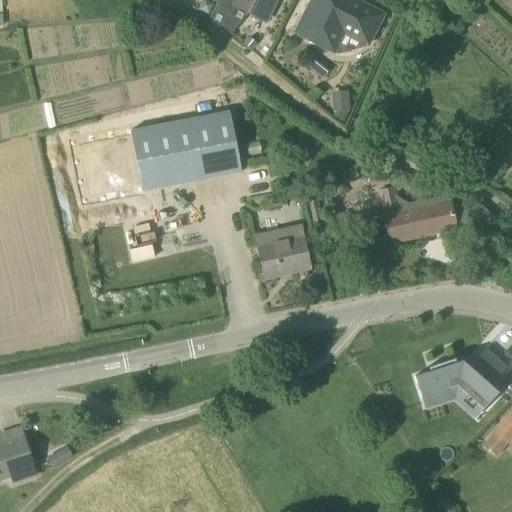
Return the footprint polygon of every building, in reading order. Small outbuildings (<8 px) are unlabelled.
[(204,0),(202,0),(198,10),(208,15),(213,5),(204,0)] [(218,0),(214,9),(229,16),(235,6),(266,22),(276,0),(218,0)] [(295,33),(329,50),(336,54),(367,46),(370,40),(383,15),(353,0),(312,0),(312,1),(314,2),(307,14),(306,13),(295,33)] [(349,98),(332,99),(333,112),(335,112),(350,111),(349,98)] [(142,192),(241,172),(230,112),(130,132),(142,192)] [(399,212),(394,189),(380,192),(391,243),(470,225),(466,208),(450,201),(450,200),(399,212)] [(316,234),(325,232),(317,198),(307,201),(316,234)] [(348,230),(381,223),(378,210),(345,217),(348,230)] [(264,278),(310,268),(303,238),(286,241),(284,229),(255,235),(264,278)] [(491,386),(507,368),(485,349),(469,368),(459,371),(455,360),(429,368),(430,372),(414,377),(423,404),(462,392),(483,410),(498,393),(491,386)] [(500,387),(511,397),(511,380),(508,378),(500,387)] [(485,444),(496,452),(499,455),(508,444),(509,445),(511,441),(511,412),(493,431),(495,432),(485,444)] [(35,475),(20,429),(0,435),(0,441),(1,444),(0,444),(0,479),(12,476),(14,482),(35,475)]
